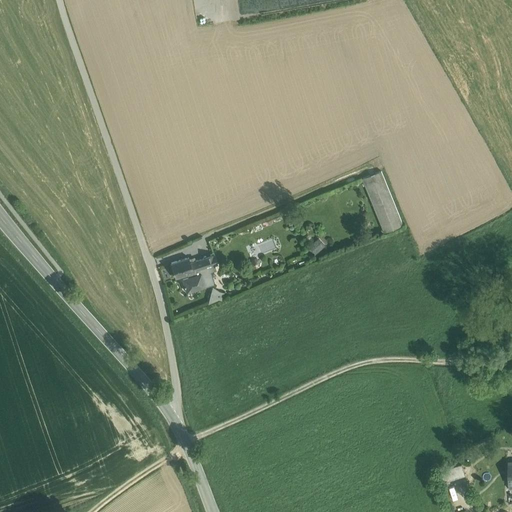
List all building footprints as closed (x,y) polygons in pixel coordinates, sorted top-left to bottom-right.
[(381,171),(363,179),(384,233),(403,225),(381,171)] [(312,245),(318,253),(326,245),(319,238),(312,245)] [(158,266),(172,261),(169,251),(155,255),(158,266)] [(188,257),(171,263),(176,278),(187,275),(188,277),(201,275),(204,274),(202,269),(207,267),(217,264),(213,255),(212,254),(204,256),(204,258),(190,262),(188,257)] [(257,269),(260,266),(261,262),(259,259),(255,258),(251,261),(251,265),(253,268),(257,269)] [(212,284),(207,267),(202,269),(204,274),(201,275),(188,277),(183,279),(187,292),(212,284)] [(220,293),(213,288),(209,303),(219,299),(220,296),(222,296),(222,293),(220,293)] [(461,465),(440,471),(444,483),(465,476),(461,465)]
